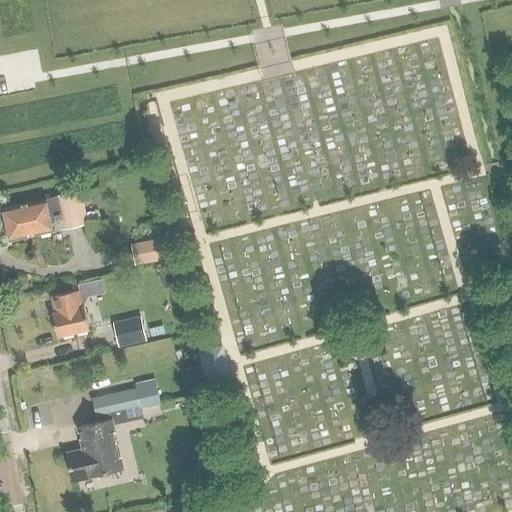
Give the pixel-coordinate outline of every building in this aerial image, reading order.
[(87,225),(79,191),(5,209),(13,242),(53,233),(52,225),(61,223),(62,231),(87,225)] [(155,247),(136,251),(139,265),(170,258),(166,239),(153,241),(155,247)] [(171,265),(159,268),(164,286),(176,283),(171,265)] [(85,308),(80,291),(53,297),(57,314),(53,315),(59,338),(90,331),(85,308)] [(114,327),(119,347),(146,340),(141,320),(140,316),(113,322),(114,327)] [(222,347),(200,353),(211,392),(232,386),(229,375),(227,375),(223,360),(225,359),(222,347)] [(85,452),(66,456),(72,482),(91,477),(91,479),(122,472),(109,417),(141,410),(141,409),(160,405),(155,382),(135,386),(136,390),(97,399),(103,423),(79,428),(85,452)]
